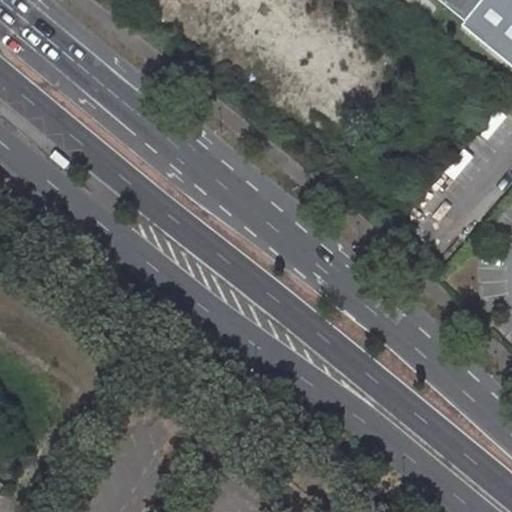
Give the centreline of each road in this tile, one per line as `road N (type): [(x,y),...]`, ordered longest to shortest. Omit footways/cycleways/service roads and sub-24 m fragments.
road 1 (primary): [(0,140),(227,328),(475,511)]
road 2 (primary): [(511,434),(186,156)]
road 3 (primary): [(186,156),(0,4)]
road 4 (tertiary): [(186,156),(144,149),(0,32)]
road 5 (secondary): [(186,156),(154,103),(44,0)]
road 6 (unknown): [(245,0),(343,80)]
